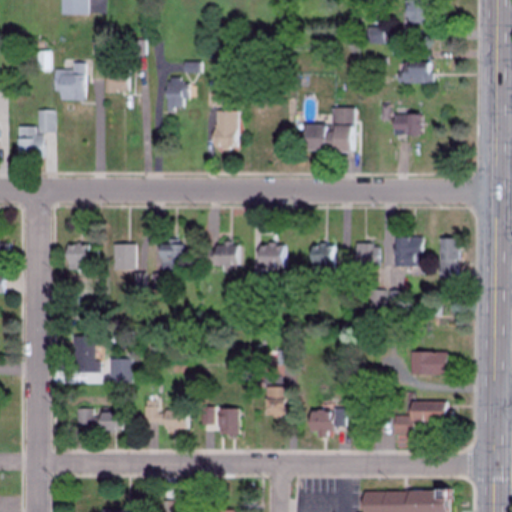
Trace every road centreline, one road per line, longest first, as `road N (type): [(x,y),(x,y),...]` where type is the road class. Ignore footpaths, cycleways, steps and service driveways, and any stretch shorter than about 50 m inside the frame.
road 1 (primary): [(496,511),(499,0)]
road 2 (residential): [(0,184),(499,185)]
road 3 (residential): [(497,460),(41,453)]
road 4 (residential): [(40,511),(43,184)]
